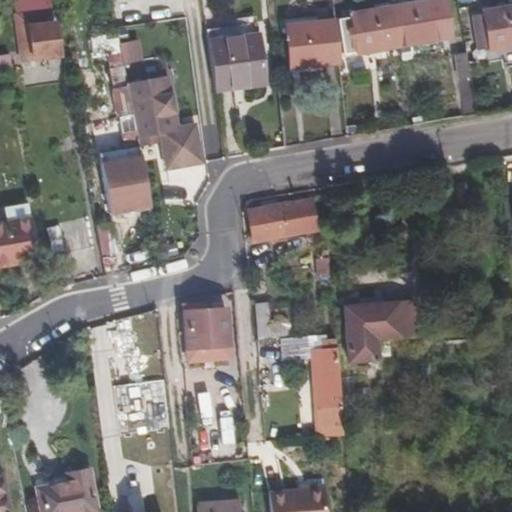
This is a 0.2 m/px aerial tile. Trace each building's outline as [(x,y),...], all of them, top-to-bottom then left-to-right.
[(389,9),(395,48),(447,40),(439,0),(389,9)] [(487,51),(511,46),(511,8),(480,14),(479,19),(468,21),(473,52),(483,51),(487,51)] [(395,48),(389,9),(349,16),(355,55),(395,48)] [(45,20),(9,26),(13,60),(35,57),(37,64),(50,61),(45,20)] [(337,64),(333,23),(283,27),(287,70),(337,64)] [(258,34),(207,39),(213,87),(264,83),(258,34)] [(137,40),(116,44),(121,66),(141,62),(137,40)] [(154,128),(156,137),(162,165),(195,158),(189,122),(173,125),(164,74),(125,81),(126,84),(135,132),(154,128)] [(135,132),(126,84),(112,86),(125,154),(138,151),(136,141),(135,132)] [(135,132),(136,141),(156,137),(154,128),(135,132)] [(139,178),(101,185),(106,214),(144,207),(139,178)] [(279,222),(294,220),(309,218),(307,199),(244,208),(249,240),(281,236),(279,222)] [(25,216),(0,220),(0,263),(32,257),(25,216)] [(279,222),(281,236),(295,234),(294,220),(279,222)] [(111,222),(94,225),(99,254),(116,251),(111,222)] [(51,255),(65,251),(59,226),(45,229),(51,255)] [(268,337),(268,301),(254,301),(255,337),(268,337)] [(346,340),(374,338),(414,335),(412,301),(343,306),(346,340)] [(224,307),(183,311),(187,347),(227,343),(224,307)] [(317,355),(319,382),(322,410),(315,410),(317,439),(342,438),(334,335),(285,340),(287,358),(317,355)] [(374,338),(346,340),(347,362),(370,360),(369,364),(373,363),(373,361),(375,361),(374,338)] [(115,384),(117,431),(167,429),(165,382),(115,384)] [(322,410),(319,382),(313,382),(315,410),(322,410)] [(233,450),(191,454),(195,496),(237,492),(233,450)] [(78,511),(95,509),(86,469),(67,472),(68,480),(39,486),(43,511),(78,511)] [(330,511),(329,491),(274,494),(275,511),(330,511)] [(239,511),(240,497),(194,498),(194,511),(239,511)]
